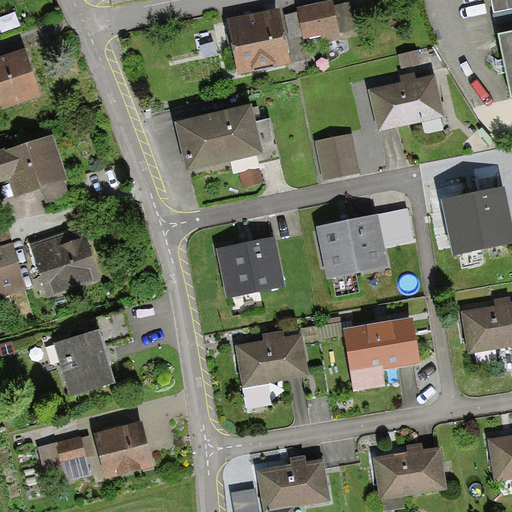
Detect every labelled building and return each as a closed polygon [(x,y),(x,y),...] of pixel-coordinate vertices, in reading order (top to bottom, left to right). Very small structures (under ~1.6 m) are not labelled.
[(332,0),(331,0),(297,7),(298,12),(304,35),(304,38),(321,34),(323,42),(341,38),(340,32),(334,5),(332,0)] [(511,0),(491,0),(494,12),(511,8),(511,0)] [(353,1),(334,5),(340,32),(358,28),(353,1)] [(279,8),(226,19),(237,75),(291,64),(279,8)] [(304,35),(298,12),(285,15),(290,39),(304,35)] [(511,30),(498,33),(511,97),(511,96),(511,30)] [(0,110),(38,99),(23,49),(0,55),(0,110)] [(418,50),(398,54),(401,70),(421,66),(418,50)] [(400,75),(402,82),(416,79),(415,72),(400,75)] [(402,82),(369,89),(378,131),(444,116),(435,75),(416,79),(402,82)] [(252,104),(175,122),(186,172),(257,155),(263,154),(256,121),(252,104)] [(271,117),(256,121),(263,154),(257,155),(259,164),(280,159),(271,117)] [(352,133),(316,141),(324,180),(360,173),(352,133)] [(63,181),(49,136),(0,151),(0,178),(7,176),(13,197),(63,181)] [(260,168),(239,173),(243,187),(263,182),(260,168)] [(511,222),(504,186),(441,199),(453,255),(511,242),(511,222)] [(408,208),(378,214),(385,248),(414,242),(408,208)] [(378,214),(316,226),(327,279),(389,267),(385,248),(378,214)] [(0,293),(20,287),(0,223),(0,293)] [(81,230),(31,244),(44,289),(93,276),(81,230)] [(275,237),(217,249),(227,298),(285,286),(275,237)] [(494,299),(495,305),(511,302),(510,296),(494,299)] [(461,311),(468,353),(511,345),(511,302),(495,305),(461,311)] [(352,327),(344,328),(345,336),(354,391),(386,386),(383,370),(421,364),(413,317),(352,327)] [(344,328),(352,327),(351,320),(316,326),(319,340),(345,336),(344,328)] [(319,340),(316,326),(301,329),(302,334),(303,343),(319,340)] [(263,334),(264,340),(285,337),(284,330),(263,334)] [(96,332),(50,347),(66,397),(112,383),(96,332)] [(264,340),(235,345),(243,388),(309,377),(303,343),(302,334),(285,337),(264,340)] [(148,463),(138,424),(96,435),(106,474),(148,463)] [(511,435),(488,439),(494,482),(511,479),(511,435)] [(78,440),(57,444),(60,458),(81,454),(78,440)] [(407,445),(408,452),(423,449),(422,443),(407,445)] [(408,452),(373,458),(380,500),(382,500),(403,496),(447,489),(440,447),(423,449),(408,452)] [(290,457),(292,464),(307,462),(305,454),(290,457)] [(292,464),(257,470),(264,511),(293,511),(293,508),(331,501),(324,459),(307,462),(292,464)] [(259,511),(255,489),(231,493),(234,511),(259,511)] [(405,508),(403,496),(382,500),(384,511),(405,508)]
